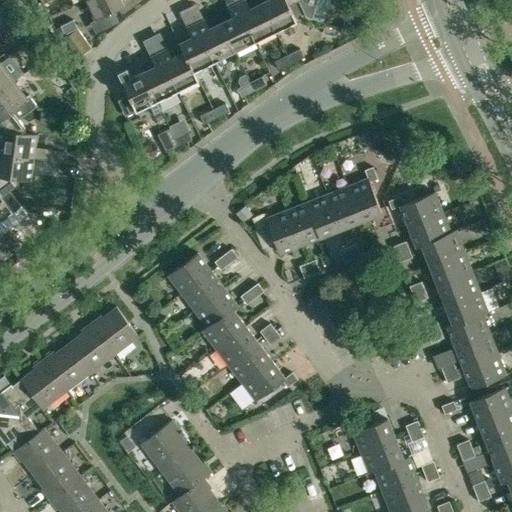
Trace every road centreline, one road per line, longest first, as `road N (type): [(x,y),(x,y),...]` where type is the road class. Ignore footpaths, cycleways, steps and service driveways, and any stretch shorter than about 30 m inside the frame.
road 1 (unclassified): [(202,185),(259,135),(319,101),(476,53)]
road 2 (unclassified): [(419,26),(306,82),(189,169)]
road 3 (residential): [(344,387),(202,185)]
road 4 (residential): [(142,204),(96,136),(97,78),(108,48),(165,0)]
road 5 (residential): [(468,511),(416,376),(369,394),(344,387)]
road 6 (unclassified): [(0,346),(157,225)]
road 7 (unclassified): [(142,204),(0,312)]
road 8 (residential): [(234,467),(331,413),(344,387)]
